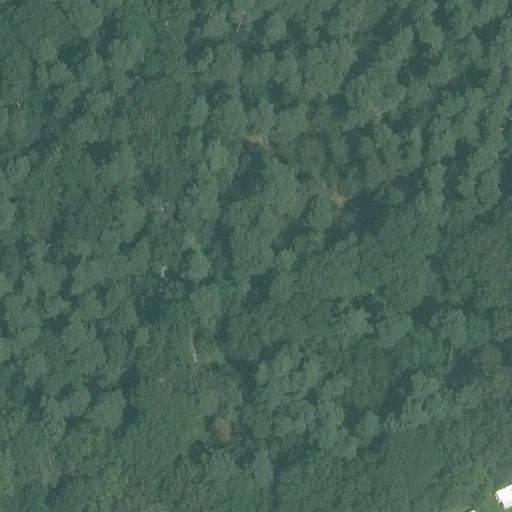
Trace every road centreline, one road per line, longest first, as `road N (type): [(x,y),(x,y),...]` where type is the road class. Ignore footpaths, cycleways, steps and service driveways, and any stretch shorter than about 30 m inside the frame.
road 1 (track): [(163,511),(158,166),(165,0)]
road 2 (track): [(162,424),(211,383),(511,231)]
road 3 (track): [(145,511),(0,448)]
